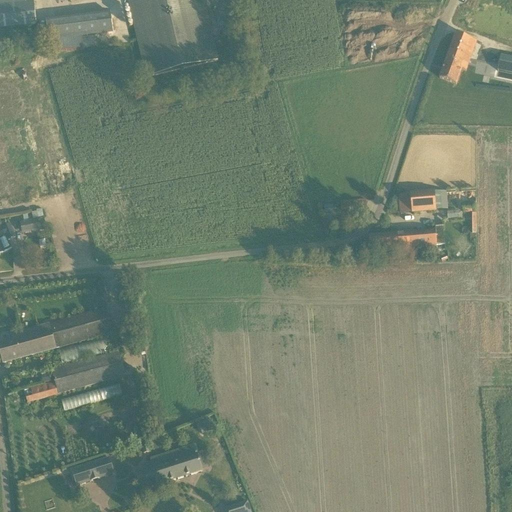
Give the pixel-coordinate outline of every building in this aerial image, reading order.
[(0,0),(0,29),(37,26),(34,3),(27,3),(26,0),(0,0)] [(127,0),(146,78),(218,61),(203,0),(127,0)] [(111,14),(46,22),(48,42),(113,34),(111,14)] [(511,39),(511,23),(502,21),(499,36),(511,39)] [(462,70),(466,72),(476,43),(455,35),(439,79),(456,85),(462,70)] [(511,58),(500,56),(497,71),(511,74),(511,58)] [(18,203),(73,190),(40,59),(3,68),(1,60),(0,60),(0,200),(16,197),(18,203)] [(409,195),(406,196),(399,196),(401,214),(411,214),(436,212),(435,193),(409,195)] [(367,201),(340,203),(341,211),(367,209),(367,201)] [(474,201),(463,202),(464,214),(475,213),(474,201)] [(26,234),(47,230),(43,210),(37,211),(38,219),(24,222),(26,234)] [(0,230),(0,254),(4,253),(3,252),(11,249),(8,241),(15,238),(10,226),(3,229),(0,230)] [(412,256),(411,250),(427,249),(427,247),(436,246),(435,231),(411,233),(410,229),(403,230),(404,234),(370,237),(371,252),(397,249),(398,258),(412,256)] [(12,336),(14,343),(0,346),(0,351),(3,364),(113,334),(106,310),(12,336)] [(62,364),(109,353),(105,339),(85,344),(85,345),(59,352),(62,364)] [(27,403),(125,377),(119,353),(52,371),(55,383),(24,391),(27,403)] [(63,410),(123,396),(120,385),(61,399),(63,410)] [(143,454),(150,452),(149,446),(147,447),(146,442),(141,444),(142,448),(143,454)] [(202,470),(197,454),(194,446),(150,460),(153,469),(135,474),(141,492),(203,472),(202,470)] [(115,475),(109,458),(71,471),(77,487),(115,475)] [(251,511),(248,502),(230,508),(231,511),(251,511)]
